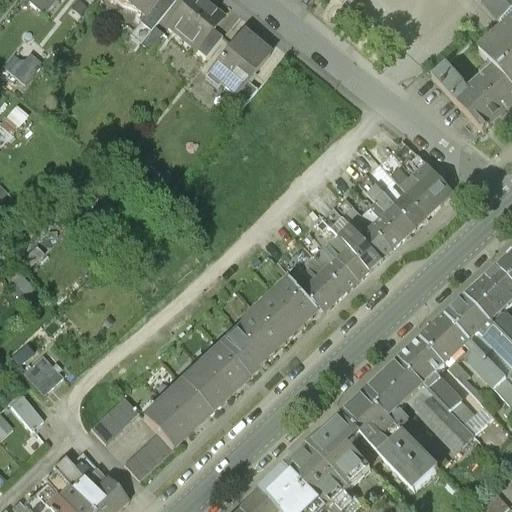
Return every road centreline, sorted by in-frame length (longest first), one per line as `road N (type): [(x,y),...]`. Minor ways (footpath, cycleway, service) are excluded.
road 1 (track): [(384,111),(236,255),(51,414)]
road 2 (secondary): [(511,205),(185,511)]
road 3 (residential): [(511,201),(247,0)]
